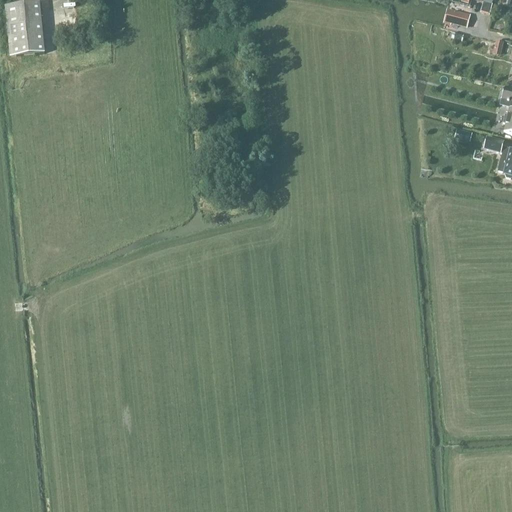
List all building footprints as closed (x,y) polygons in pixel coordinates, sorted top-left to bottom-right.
[(58,9),(76,6),(74,0),(72,0),(56,3),(58,9)] [(491,6),(492,0),(482,0),(482,3),(484,4),(481,15),(490,18),(493,6),(491,6)] [(511,9),(511,5),(511,0),(503,0),(502,6),(511,9)] [(9,58),(45,55),(40,3),(5,7),(9,58)] [(470,16),(446,10),(443,23),(466,29),(470,16)] [(499,57),(502,44),(496,42),(493,56),(499,57)] [(511,135),(511,90),(503,89),(500,100),(511,103),(507,117),(505,116),(502,125),(505,125),(503,133),(511,135)] [(511,178),(511,150),(509,150),(509,151),(501,149),(503,143),(487,139),(484,151),(508,157),(504,176),(506,176),(506,178),(511,179),(511,178)]
